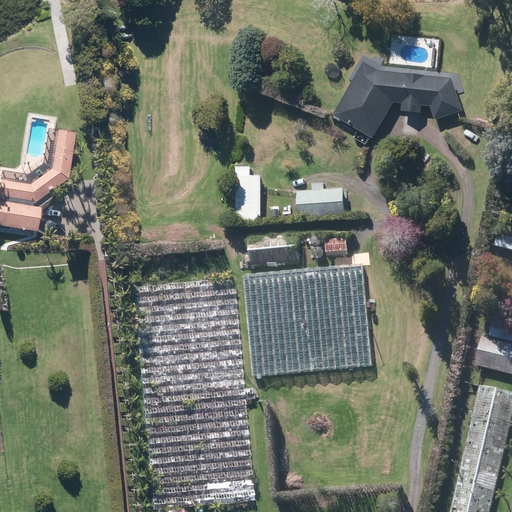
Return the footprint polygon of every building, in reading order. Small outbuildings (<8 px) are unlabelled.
[(344,119),(374,137),(384,120),(386,122),(397,104),(404,105),(404,111),(424,113),(425,107),(432,107),(437,121),(466,112),(455,80),(380,72),(368,93),(365,91),(360,100),(362,101),(360,105),(355,102),(344,119)] [(0,226),(37,233),(41,209),(33,207),(33,205),(68,180),(75,135),(57,132),(51,170),(44,164),(28,176),(30,186),(0,181),(0,226)] [(242,223),(263,224),(265,177),(258,176),(258,175),(248,174),(248,176),(243,176),(242,223)] [(299,192),(301,219),(347,217),(346,190),(299,192)] [(210,226),(210,235),(228,235),(228,226),(210,226)] [(327,258),(325,234),(314,236),(316,259),(327,258)] [(250,244),(252,267),(301,262),(299,240),(250,244)] [(327,242),(329,258),(350,257),(349,241),(327,242)] [(369,306),(365,267),(246,278),(255,379),(259,378),(259,381),(263,381),(263,378),(375,368),(370,312),(375,312),(374,305),(369,306)] [(133,289),(152,511),(153,511),(254,503),(244,400),(254,399),(253,389),(243,390),(233,280),(133,289)] [(491,336),(511,341),(511,323),(496,319),(491,336)] [(478,365),(511,374),(511,344),(485,337),(478,365)] [(451,511),(491,511),(511,424),(511,393),(481,386),(451,511)]
